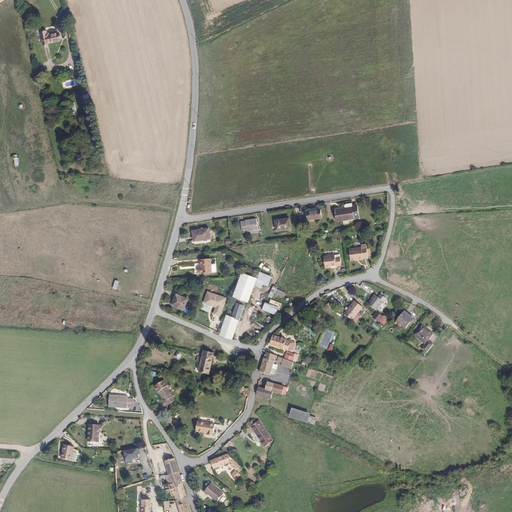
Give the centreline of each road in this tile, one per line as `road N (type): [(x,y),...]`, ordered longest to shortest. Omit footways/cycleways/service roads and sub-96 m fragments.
road 1 (residential): [(180,221),(391,188),(392,217),(372,277),(313,296),(258,350)]
road 2 (unclassified): [(185,192),(196,80),(183,0)]
road 3 (track): [(511,369),(430,307),(372,277)]
road 4 (residential): [(258,350),(241,423),(209,457),(185,463)]
road 5 (residential): [(131,360),(34,452)]
road 6 (track): [(153,311),(138,312),(132,331),(79,327),(68,319),(78,301)]
